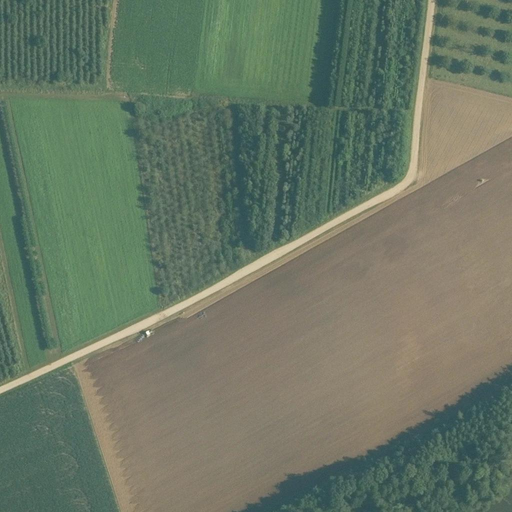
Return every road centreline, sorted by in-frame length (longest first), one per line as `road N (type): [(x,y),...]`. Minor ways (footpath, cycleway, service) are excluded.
road 1 (track): [(0,396),(511,124)]
road 2 (unclassified): [(461,151),(511,311)]
